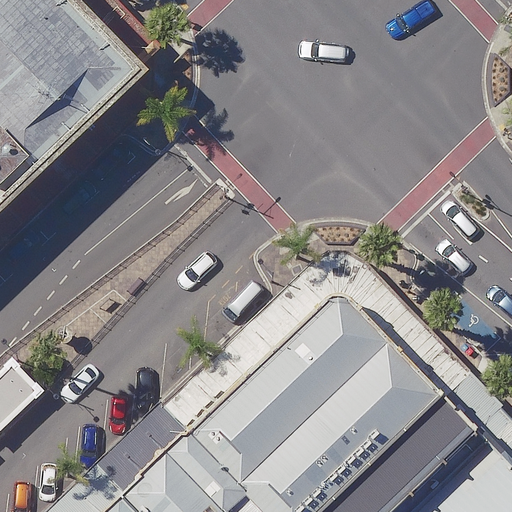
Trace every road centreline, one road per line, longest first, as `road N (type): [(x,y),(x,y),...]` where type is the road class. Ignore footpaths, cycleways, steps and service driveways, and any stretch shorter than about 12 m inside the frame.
road 1 (residential): [(342,75),(267,206),(78,405),(0,475)]
road 2 (residential): [(0,328),(210,146),(342,75)]
road 3 (tertiary): [(511,244),(342,75)]
